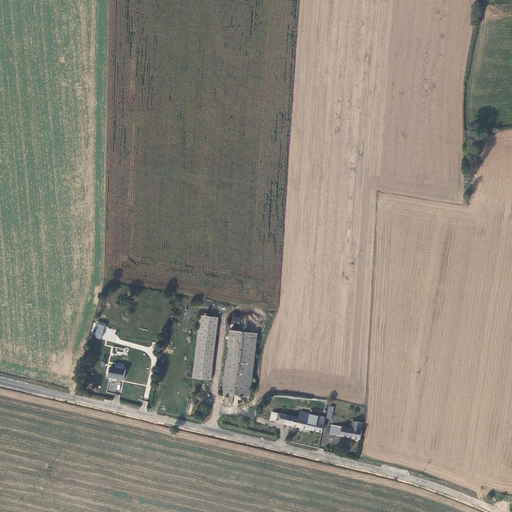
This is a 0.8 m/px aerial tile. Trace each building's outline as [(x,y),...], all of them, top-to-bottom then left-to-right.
[(220,317),(200,315),(193,379),(212,381),(220,317)] [(97,339),(100,326),(94,324),(91,337),(97,339)] [(221,402),(228,403),(229,395),(250,398),(258,334),(229,330),(221,394),(225,395),(224,399),(221,398),(221,402)] [(123,371),(108,368),(107,378),(121,381),(123,371)] [(302,421),(272,413),(270,422),(296,428),(320,434),(322,425),(321,425),(322,418),(303,414),(302,421)] [(350,421),(348,428),(359,430),(360,423),(350,421)] [(358,439),(360,430),(359,430),(348,428),(330,426),(328,434),(358,439)]
